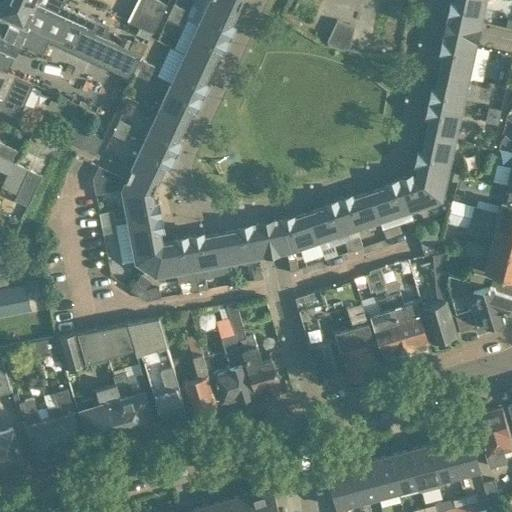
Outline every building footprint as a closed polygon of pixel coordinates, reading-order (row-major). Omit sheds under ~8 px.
[(108,38),(24,0),(4,0),(4,2),(1,2),(0,4),(0,9),(0,10),(0,9),(0,16),(46,37),(127,76),(138,53),(129,49),(108,39),(108,38)] [(24,0),(94,32),(98,22),(61,5),(63,0),(24,0)] [(153,33),(167,3),(160,0),(136,0),(127,20),(153,33)] [(209,0),(198,24),(228,38),(234,25),(231,23),(238,6),(241,0),(209,0)] [(439,70),(468,77),(477,33),(484,0),(454,0),(455,1),(452,0),(450,0),(449,7),(448,15),(445,26),(443,38),(441,45),(439,52),(443,53),(439,70)] [(170,11),(182,16),(185,9),(173,4),(170,11)] [(182,16),(170,11),(167,18),(178,23),(182,16)] [(46,37),(0,16),(0,47),(10,52),(16,40),(40,51),(46,37)] [(337,19),(327,41),(330,44),(335,46),(339,48),(344,48),(349,48),(354,25),(337,19)] [(228,38),(198,24),(184,53),(211,65),(218,49),(222,51),(228,38)] [(134,38),(129,49),(138,53),(141,54),(146,44),(134,38)] [(511,58),(511,54),(500,51),(498,59),(511,62),(511,58)] [(211,65),(184,53),(171,82),(201,96),(207,83),(204,81),(211,65)] [(139,67),(151,72),(154,65),(143,60),(139,67)] [(33,83),(13,74),(0,67),(0,108),(17,117),(33,83)] [(151,72),(139,67),(136,74),(148,80),(151,72)] [(429,101),(461,108),(468,77),(439,70),(436,88),(432,87),(429,101)] [(158,111),(184,123),(192,107),(195,109),(201,96),(171,82),(158,111)] [(454,139),(461,108),(429,101),(425,115),(429,116),(426,133),(454,139)] [(488,106),(487,113),(499,116),(501,109),(488,106)] [(184,123),(158,111),(144,140),(174,154),(180,141),(177,139),(184,123)] [(499,116),(487,113),(485,121),(498,124),(499,116)] [(116,126),(127,132),(131,125),(119,120),(116,126)] [(96,153),(102,139),(73,125),(67,140),(96,153)] [(127,132),(116,126),(112,134),(124,139),(127,132)] [(415,163),(447,170),(454,139),(426,133),(422,150),(418,149),(416,156),(415,163)] [(511,139),(504,134),(500,140),(510,148),(511,145),(511,139)] [(0,154),(10,159),(15,148),(0,141),(0,140),(0,139),(0,154)] [(174,154),(144,140),(127,178),(122,188),(128,221),(161,215),(158,201),(154,201),(152,191),(157,182),(165,165),(168,167),(174,154)] [(487,166),(495,167),(498,155),(490,153),(487,166)] [(31,199),(42,175),(14,162),(3,186),(17,193),(31,199)] [(399,177),(409,209),(441,198),(447,170),(415,163),(415,164),(418,165),(416,175),(414,176),(412,172),(399,177)] [(122,188),(127,178),(98,165),(93,176),(96,193),(122,188)] [(495,167),(487,166),(485,178),(492,180),(495,167)] [(370,191),(379,219),(409,209),(399,177),(385,182),(386,185),(370,191)] [(511,178),(506,201),(503,200),(500,209),(475,203),(471,216),(511,226),(511,178)] [(338,197),(349,229),(379,219),(370,191),(353,197),(352,193),(338,197)] [(28,205),(31,199),(17,193),(14,199),(28,205)] [(309,211),(318,239),(349,229),(338,197),(324,202),(326,206),(309,211)] [(222,232),(227,261),(265,253),(272,252),(285,250),(289,249),(318,239),(309,211),(294,216),(294,214),(279,217),(266,220),(253,222),(238,225),(238,229),(222,232)] [(161,215),(128,221),(135,261),(146,268),(162,243),(159,230),(163,229),(161,215)] [(101,226),(114,224),(113,216),(100,218),(101,226)] [(408,231),(416,229),(412,216),(404,219),(408,231)] [(511,251),(511,226),(471,216),(468,229),(493,235),(491,246),(511,251)] [(114,224),(101,226),(103,234),(116,232),(114,224)] [(204,235),(203,233),(203,231),(189,234),(196,267),(227,261),(222,232),(204,235)] [(196,267),(189,234),(175,237),(176,241),(162,243),(146,268),(156,274),(177,270),(178,280),(180,280),(189,278),(198,277),(196,267)] [(351,237),(355,249),(363,246),(359,234),(351,237)] [(355,249),(351,237),(344,239),(348,251),(355,249)] [(511,251),(491,246),(465,239),(465,242),(462,251),(472,254),(469,265),(484,269),(498,273),(511,276),(511,251)] [(434,242),(422,246),(424,254),(437,250),(434,242)] [(446,281),(447,270),(437,267),(442,251),(432,253),(435,282),(446,281)] [(288,257),(290,270),(298,269),(296,256),(288,257)] [(262,278),(259,265),(252,266),(254,279),(262,278)] [(370,272),(365,273),(370,291),(375,289),(377,296),(382,313),(371,316),(373,323),(377,336),(382,355),(406,348),(392,305),(389,292),(380,265),(371,268),(369,269),(370,272)] [(504,319),(511,295),(511,282),(472,269),(469,279),(447,270),(446,281),(451,297),(455,311),(456,313),(454,313),(459,330),(475,325),(476,328),(477,331),(499,324),(498,321),(504,319)] [(205,275),(198,277),(200,289),(207,288),(205,275)] [(200,289),(198,277),(189,278),(192,291),(200,289)] [(377,349),(367,317),(367,316),(362,300),(356,279),(321,288),(327,310),(328,310),(347,305),(352,325),(334,330),(336,336),(348,378),(382,368),(377,349)] [(457,333),(451,314),(454,313),(456,313),(455,311),(451,297),(446,281),(435,282),(436,301),(422,305),(427,321),(432,340),(457,333)] [(26,284),(0,288),(0,314),(31,308),(26,284)] [(146,299),(161,297),(159,286),(144,289),(146,299)] [(332,337),(336,336),(328,310),(327,310),(321,288),(296,296),(295,295),(318,374),(329,371),(332,372),(336,371),(337,369),(341,368),(332,337)] [(401,288),(389,292),(392,305),(406,348),(416,345),(417,348),(419,349),(425,348),(427,345),(426,342),(428,341),(419,309),(408,312),(405,301),(401,288)] [(254,346),(251,336),(246,337),(238,309),(228,312),(230,317),(235,334),(238,333),(255,389),(263,386),(264,390),(280,386),(274,366),(285,363),(281,347),(269,350),(271,358),(262,361),(257,345),(254,346)] [(159,316),(126,322),(133,346),(135,352),(141,351),(151,347),(158,350),(168,347),(159,316)] [(253,394),(247,374),(236,340),(235,334),(230,317),(217,321),(230,365),(212,370),(221,400),(236,395),(237,398),(239,398),(243,400),(249,398),(251,394),(253,394)] [(133,346),(126,322),(76,332),(85,361),(133,346)] [(85,361),(76,332),(56,336),(61,352),(65,367),(82,363),(85,361)] [(218,404),(212,385),(197,333),(187,336),(199,376),(182,381),(191,412),(193,411),(197,414),(203,412),(204,408),(218,404)] [(41,339),(30,342),(34,359),(45,356),(41,339)] [(0,467),(22,461),(17,442),(12,427),(0,430),(0,389),(11,387),(0,347),(0,467)] [(174,366),(168,347),(158,350),(151,347),(141,351),(161,421),(187,413),(174,366)] [(153,423),(147,404),(138,373),(127,376),(125,370),(113,374),(115,382),(130,430),(140,427),(140,429),(151,426),(150,424),(153,423)] [(131,432),(130,430),(115,382),(91,389),(94,396),(79,401),(90,441),(93,440),(94,443),(104,440),(103,438),(119,433),(119,435),(131,432)] [(54,392),(57,404),(48,407),(51,417),(60,450),(64,449),(65,450),(70,449),(71,447),(83,443),(78,424),(67,388),(54,392)] [(60,450),(51,417),(40,420),(34,398),(19,402),(35,457),(49,453),(50,455),(55,453),(56,451),(60,450)] [(511,448),(511,439),(501,404),(474,413),(489,465),(507,460),(504,451),(511,448)] [(479,467),(469,432),(449,438),(458,473),(479,467)] [(438,478),(458,473),(449,438),(429,443),(438,478)] [(438,478),(429,443),(409,449),(418,484),(420,491),(440,486),(438,478)] [(398,489),(418,484),(409,449),(388,454),(398,489)] [(378,494),(398,489),(388,454),(368,459),(378,494)] [(358,500),(378,494),(368,459),(348,465),(358,500)] [(337,505),(358,500),(348,465),(327,470),(337,505)] [(493,479),(482,482),(487,497),(498,494),(493,479)] [(256,511),(278,511),(271,485),(250,491),(256,511)] [(234,511),(256,511),(250,491),(230,497),(234,511)] [(478,500),(475,492),(464,495),(466,503),(478,500)] [(454,506),(466,503),(464,495),(452,498),(454,506)] [(234,511),(230,497),(210,503),(212,511),(234,511)] [(212,511),(210,503),(190,509),(190,511),(212,511)] [(425,511),(431,511),(437,510),(435,503),(424,506),(425,511)]
